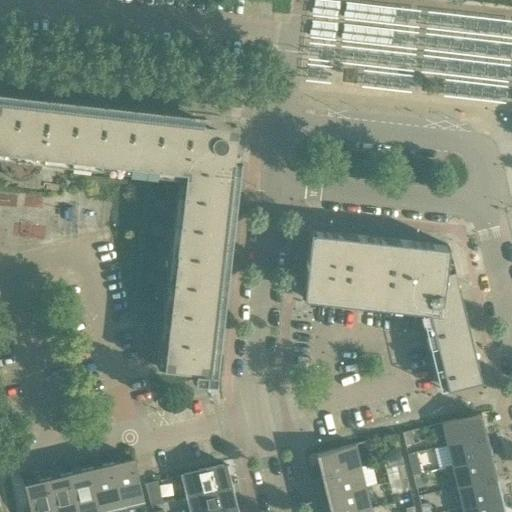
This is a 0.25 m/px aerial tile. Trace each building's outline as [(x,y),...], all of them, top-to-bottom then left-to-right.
[(18,180),(23,180),(27,179),(31,178),(35,175),(38,172),(40,169),(42,165),(43,161),(177,177),(156,366),(195,371),(194,380),(216,383),(217,373),(210,372),(234,160),(229,159),(218,157),(219,149),(221,148),(222,148),(224,147),(225,146),(226,145),(227,143),(227,142),(227,141),(227,140),(227,139),(227,138),(226,136),(225,135),(224,134),(223,133),(221,132),(220,132),(218,132),(216,133),(215,133),(213,134),(212,135),(211,137),(211,139),(202,138),(204,121),(0,98),(0,165),(1,168),(4,172),(7,175),(10,177),(14,179),(18,180)] [(419,305),(426,303),(447,388),(481,379),(450,254),(447,255),(448,245),(310,230),(302,297),(420,310),(419,305)] [(298,356),(297,366),(309,368),(310,358),(298,356)] [(481,413),(442,422),(447,444),(484,435),(486,434),(484,425),(481,413)] [(402,432),(405,444),(414,442),(411,430),(402,432)] [(388,436),(391,448),(399,446),(396,434),(388,436)] [(484,435),(447,444),(452,465),(491,455),(488,444),(486,434),(484,435)] [(355,444),(316,454),(319,466),(321,475),(323,475),(360,466),(355,444)] [(491,455),(452,465),(457,486),(494,477),(496,476),(494,467),(491,455)] [(133,456),(110,462),(122,510),(139,505),(138,501),(144,500),(143,498),(142,499),(132,458),(133,458),(133,456)] [(412,475),(421,473),(429,471),(426,460),(418,462),(418,460),(409,462),(412,475)] [(110,462),(89,467),(100,511),(111,511),(122,510),(110,462)] [(182,473),(187,496),(230,486),(225,462),(224,463),(224,464),(183,474),(183,473),(182,473)] [(323,475),(321,475),(323,485),(326,496),(365,487),(376,484),(371,463),(360,466),(323,475)] [(404,464),(395,466),(395,467),(398,478),(398,479),(407,477),(404,464)] [(100,511),(89,467),(68,472),(77,511),(100,511)] [(77,511),(68,472),(47,477),(55,511),(77,511)] [(421,473),(412,475),(416,487),(424,485),(421,473)] [(494,477),(457,486),(462,507),(501,497),(499,486),(496,476),(494,477)] [(55,511),(47,477),(24,483),(24,484),(25,484),(32,511),(55,511)] [(407,477),(398,479),(401,491),(410,489),(407,477)] [(187,496),(191,511),(212,511),(235,507),(230,486),(187,496)] [(365,487),(326,496),(329,508),(330,511),(352,511),(370,508),(365,487)] [(501,497),(462,507),(463,511),(504,511),(504,509),(501,497)] [(420,504),(421,511),(430,511),(428,502),(420,504)]
